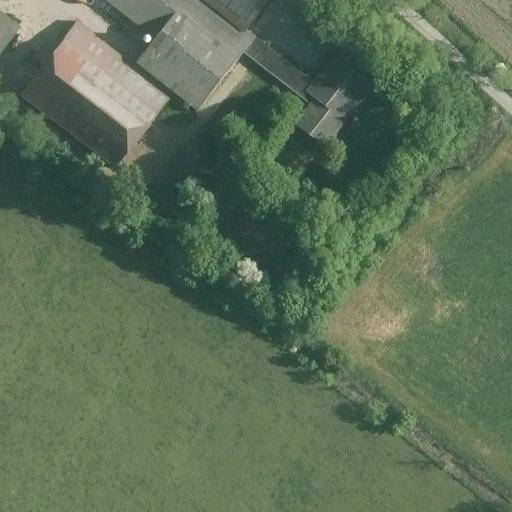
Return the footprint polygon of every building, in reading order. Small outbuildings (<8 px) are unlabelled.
[(257,61),(268,46),(250,30),(213,0),(97,0),(156,47),(137,72),(171,98),(205,126),(257,61)] [(275,0),(213,0),(250,30),(275,0)] [(0,50),(25,25),(6,6),(0,12),(0,50)] [(137,72),(79,25),(25,91),(116,165),(171,98),(137,72)] [(381,88),(345,62),(326,88),(268,46),(257,61),(319,106),(303,128),(335,151),(381,88)]
